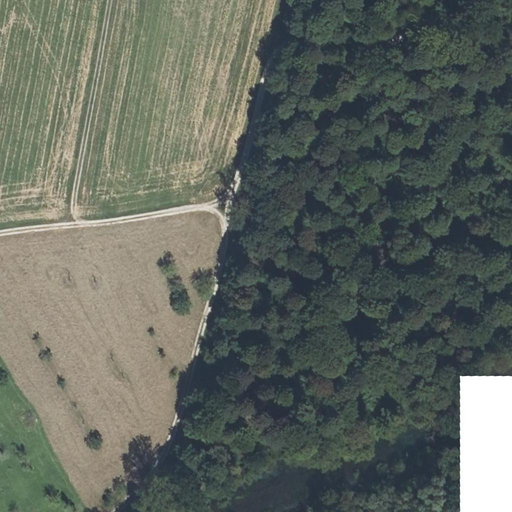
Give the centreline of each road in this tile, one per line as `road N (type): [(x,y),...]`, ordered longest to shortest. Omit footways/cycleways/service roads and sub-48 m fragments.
road 1 (track): [(241,202),(279,54),(403,40),(456,0)]
road 2 (track): [(118,511),(176,430),(241,202)]
road 3 (track): [(241,202),(0,238)]
road 4 (track): [(108,0),(66,227)]
